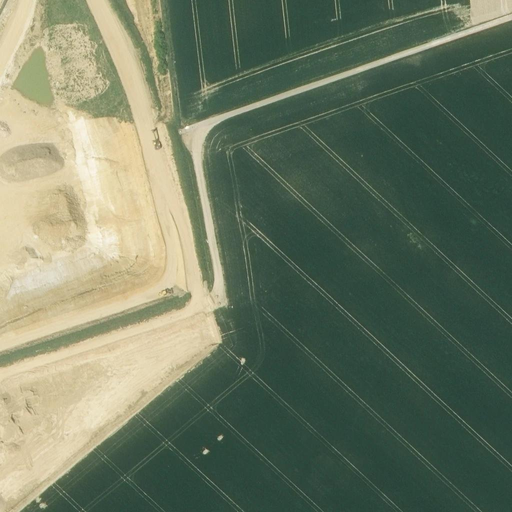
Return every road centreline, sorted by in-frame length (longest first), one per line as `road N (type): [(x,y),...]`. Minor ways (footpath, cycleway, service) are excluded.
road 1 (track): [(189,124),(220,272),(213,300),(190,315),(0,375)]
road 2 (unclassified): [(189,124),(511,17)]
